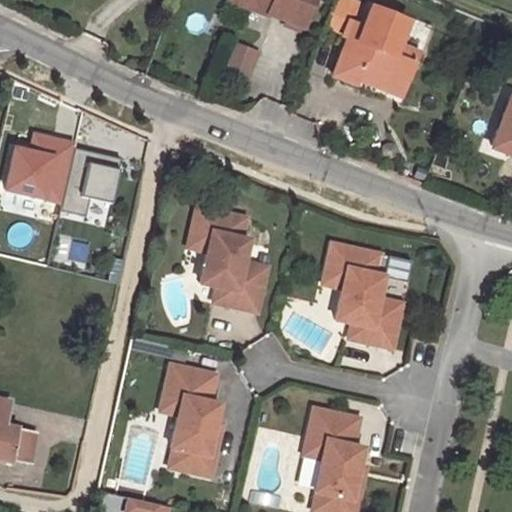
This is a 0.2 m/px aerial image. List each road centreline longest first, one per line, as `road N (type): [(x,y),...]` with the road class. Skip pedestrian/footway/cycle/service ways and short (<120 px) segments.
road 1 (residential): [(0,500),(58,508),(85,487),(161,149),(178,106)]
road 2 (unclassified): [(178,106),(487,229)]
road 3 (residential): [(487,229),(420,511)]
road 4 (unclassified): [(0,26),(178,106)]
